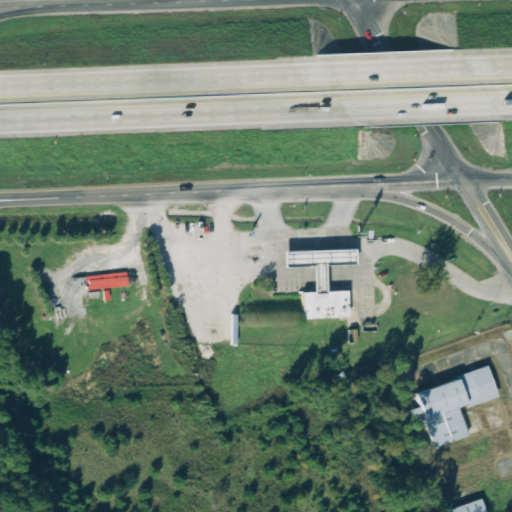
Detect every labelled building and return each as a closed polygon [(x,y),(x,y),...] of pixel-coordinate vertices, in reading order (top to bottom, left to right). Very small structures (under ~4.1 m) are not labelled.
[(282,249),(354,247),(354,262),(326,263),(326,290),(314,290),(313,263),(283,264),(282,249)] [(86,289),(84,273),(126,269),(128,285),(86,289)] [(302,317),(301,291),(314,290),(326,290),(345,289),(346,315),(302,317)] [(465,436),(457,409),(495,397),(486,368),(413,390),(430,447),(465,436)] [(441,509),(441,511),(482,511),(478,497),(441,509)]
